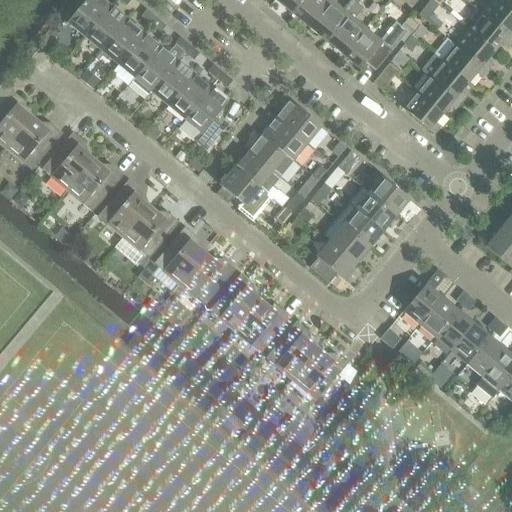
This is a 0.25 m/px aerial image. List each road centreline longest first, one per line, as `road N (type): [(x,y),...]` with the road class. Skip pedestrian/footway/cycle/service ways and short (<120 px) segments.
road 1 (residential): [(418,235),(348,316),(41,66)]
road 2 (residential): [(457,187),(231,0)]
road 3 (residential): [(511,313),(418,235)]
